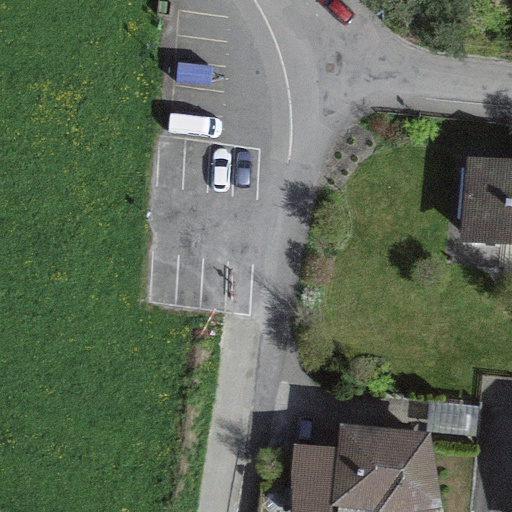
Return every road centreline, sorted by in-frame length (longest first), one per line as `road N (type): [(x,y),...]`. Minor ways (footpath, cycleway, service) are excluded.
road 1 (residential): [(327,63),(295,268)]
road 2 (residential): [(327,63),(511,82)]
